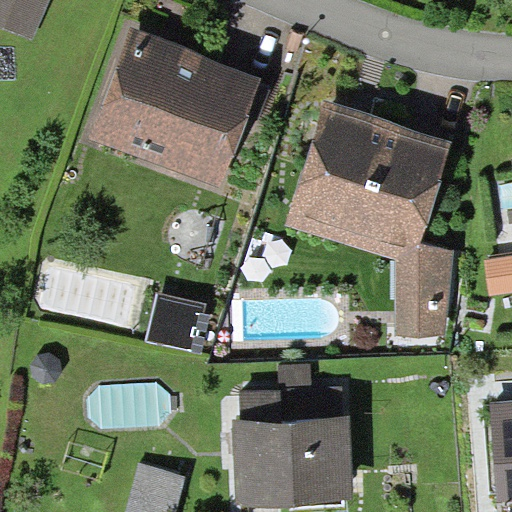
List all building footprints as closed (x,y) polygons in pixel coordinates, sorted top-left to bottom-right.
[(0,0),(0,26),(22,36),(36,0),(0,0)] [(243,81),(130,40),(97,129),(210,171),(243,81)] [(406,241),(436,145),(323,110),(293,206),(406,241)] [(511,254),(489,258),(492,290),(511,287),(511,254)] [(397,326),(397,328),(430,328),(436,290),(427,289),(418,299),(404,299),(404,303),(402,303),(402,326),(397,326)] [(285,490),(285,510),(339,507),(334,390),(236,394),(240,492),(285,490)] [(511,405),(492,406),(492,405),(490,406),(497,494),(511,492),(511,405)] [(135,468),(123,511),(165,511),(175,478),(135,468)]
